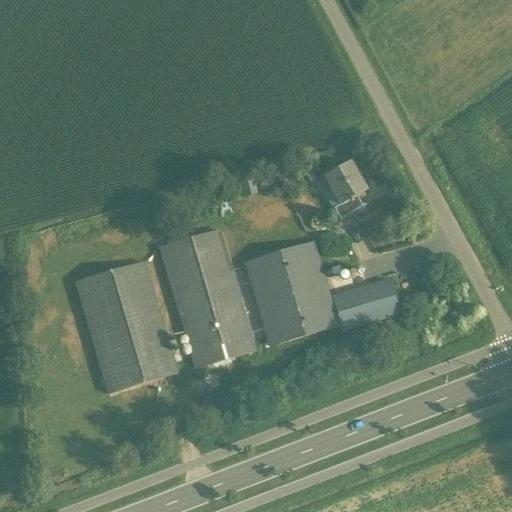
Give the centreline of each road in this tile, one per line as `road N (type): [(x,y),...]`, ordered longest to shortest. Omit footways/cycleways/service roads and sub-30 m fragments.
road 1 (unclassified): [(511,342),(326,0)]
road 2 (tertiary): [(148,511),(511,374)]
